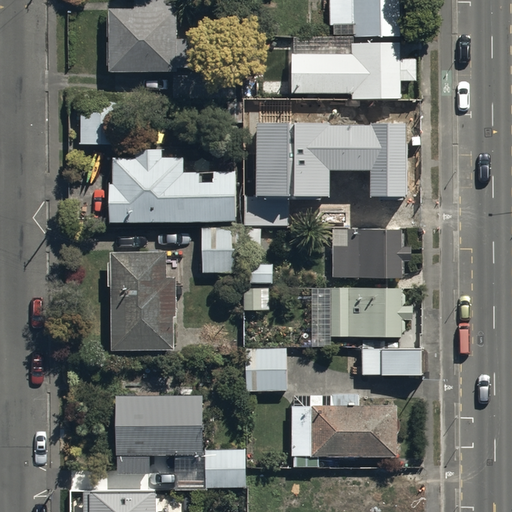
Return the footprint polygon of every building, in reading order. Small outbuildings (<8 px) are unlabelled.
[(136,0),(136,6),(110,7),(110,69),(177,69),(177,65),(197,65),(197,38),(178,38),(178,0),(136,0)] [(330,0),(330,24),(334,24),(334,33),(357,33),(357,36),(403,36),(403,15),(396,15),(396,0),(330,0)] [(352,53),(292,53),(292,92),(353,92),(353,100),(401,100),(400,42),(352,43),(352,53)] [(122,101),(82,100),(82,142),(121,142),(122,101)] [(406,124),(257,123),(257,197),(330,197),(330,170),(370,170),(370,196),(406,196),(406,124)] [(135,155),(114,155),(114,181),(110,181),(110,220),(237,220),(237,168),(184,168),(184,155),(163,155),(163,147),(135,147),(135,155)] [(261,226),(203,225),(204,272),(251,270),(251,281),(273,280),(273,264),(262,264),(261,226)] [(402,227),(333,226),(333,275),(403,275),(403,260),(412,260),(412,245),(402,245),(402,227)] [(168,251),(111,250),(112,347),(174,347),(173,314),(177,314),(177,277),(168,277),(168,251)] [(402,285),(317,286),(317,336),(402,335),(402,318),(415,318),(415,304),(402,305),(402,285)] [(287,346),(246,347),(247,390),(288,389),(287,346)] [(422,346),(362,347),(363,373),(422,372),(422,346)] [(311,402),(293,402),(293,454),(398,453),(398,403),(360,403),(360,392),(331,392),(331,401),(323,401),(323,393),(311,393),(311,402)] [(153,473),(153,453),(204,453),(203,394),(117,393),(118,472),(153,473)] [(246,448),(205,448),(205,466),(224,466),(225,478),(247,478),(246,448)] [(439,511),(439,482),(321,480),(321,511),(309,511),(290,511),(439,511)] [(157,492),(86,494),(85,511),(177,511),(178,501),(157,501),(157,492)]
